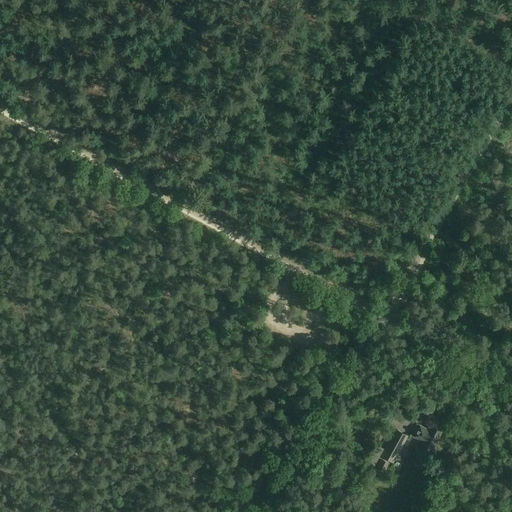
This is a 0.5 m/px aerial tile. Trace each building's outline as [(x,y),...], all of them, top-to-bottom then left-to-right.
[(443,427),(434,422),(429,431),(420,425),(414,436),(424,442),(419,450),(428,455),(443,427)] [(407,435),(396,429),(382,456),(392,462),(407,435)] [(375,445),(368,462),(375,465),(382,448),(375,445)] [(376,468),(385,472),(390,463),(381,458),(376,468)] [(448,498),(463,505),(468,497),(452,490),(448,498)]
